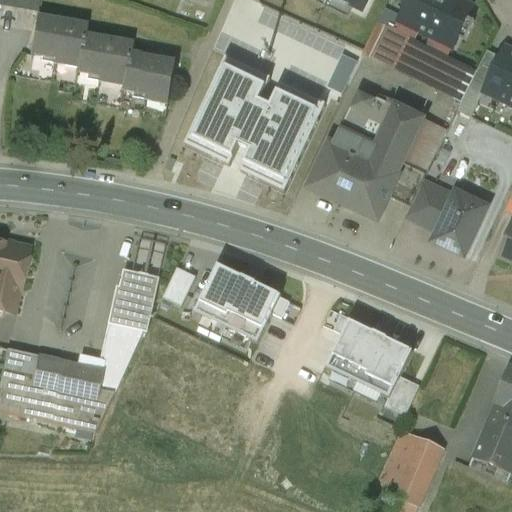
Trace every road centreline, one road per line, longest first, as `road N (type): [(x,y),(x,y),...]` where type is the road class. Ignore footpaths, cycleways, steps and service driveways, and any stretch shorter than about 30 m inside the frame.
road 1 (primary): [(511,337),(264,239),(144,206)]
road 2 (residential): [(232,0),(144,206)]
road 3 (unknown): [(214,41),(29,0)]
road 4 (primary): [(144,206),(0,185)]
